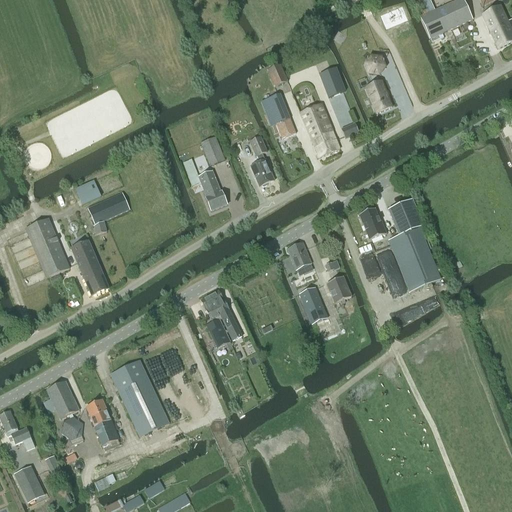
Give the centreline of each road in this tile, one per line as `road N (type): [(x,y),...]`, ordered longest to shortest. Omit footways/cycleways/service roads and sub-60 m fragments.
road 1 (tertiary): [(0,402),(339,209)]
road 2 (unclassified): [(0,358),(321,175)]
road 3 (unclassified): [(321,175),(511,65)]
road 4 (tertiary): [(339,209),(511,112)]
road 5 (track): [(389,336),(466,511)]
